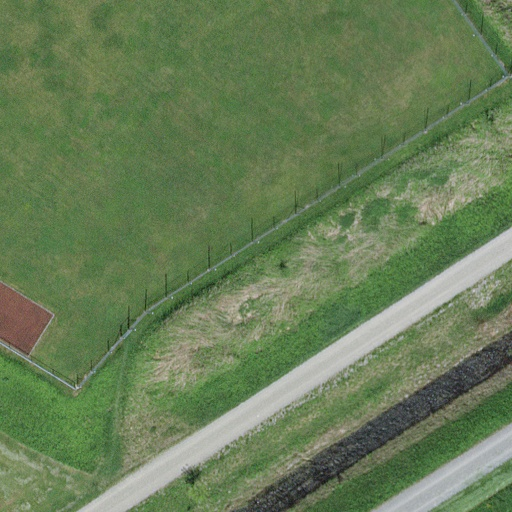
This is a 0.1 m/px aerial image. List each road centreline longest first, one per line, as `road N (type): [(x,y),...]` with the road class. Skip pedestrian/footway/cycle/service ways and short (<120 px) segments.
road 1 (track): [(109,511),(511,250)]
road 2 (track): [(389,511),(511,434)]
